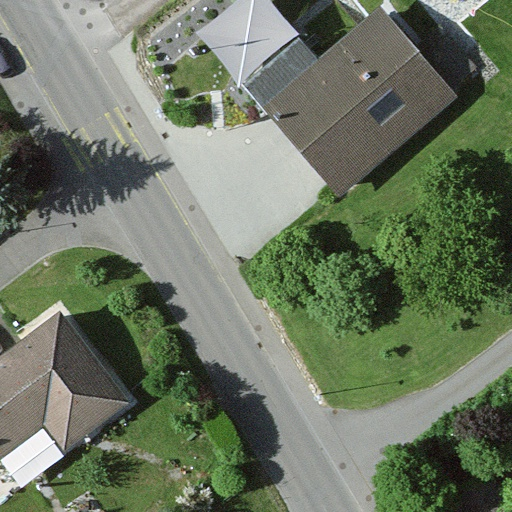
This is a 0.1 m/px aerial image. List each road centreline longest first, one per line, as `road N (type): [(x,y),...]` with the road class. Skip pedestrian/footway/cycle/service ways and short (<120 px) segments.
road 1 (tertiary): [(125,175),(310,485)]
road 2 (residential): [(310,485),(445,396),(511,340)]
road 3 (residential): [(125,175),(0,268)]
road 4 (tertiary): [(51,53),(125,175)]
